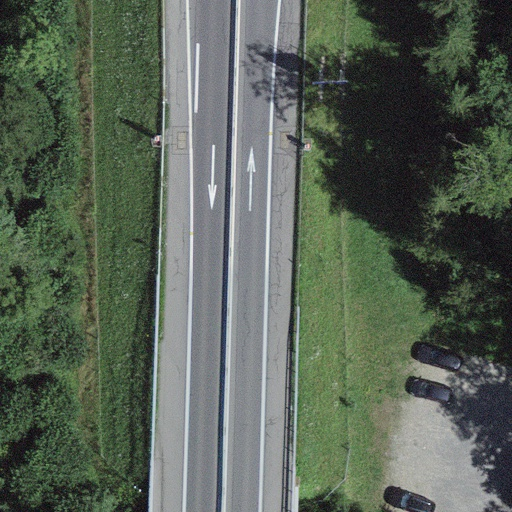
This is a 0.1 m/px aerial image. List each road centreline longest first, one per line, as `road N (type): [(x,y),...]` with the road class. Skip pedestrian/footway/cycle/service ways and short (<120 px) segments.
road 1 (trunk): [(215,0),(201,511)]
road 2 (trunk): [(240,511),(252,0)]
